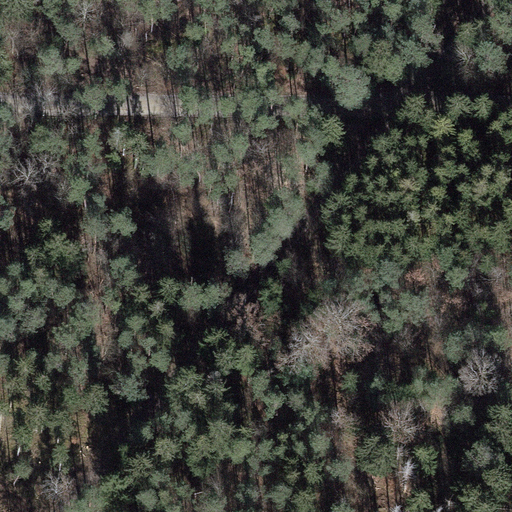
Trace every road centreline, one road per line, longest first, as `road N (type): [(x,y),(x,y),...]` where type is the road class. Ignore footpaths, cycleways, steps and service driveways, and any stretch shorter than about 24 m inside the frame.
road 1 (track): [(507,0),(90,511)]
road 2 (track): [(0,96),(511,98)]
